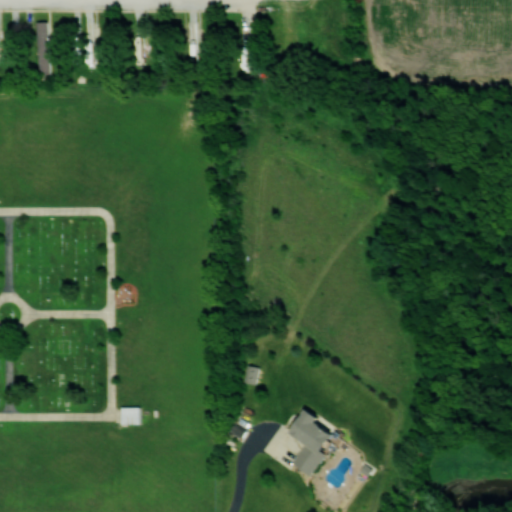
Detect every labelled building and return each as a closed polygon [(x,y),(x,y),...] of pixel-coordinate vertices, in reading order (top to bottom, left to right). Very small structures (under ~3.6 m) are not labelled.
[(52,70),(52,21),(39,20),(38,69),(52,70)] [(190,61),(202,61),(202,20),(190,20),(190,61)] [(254,42),(254,20),(242,20),(242,42),(254,42)] [(148,66),(148,21),(136,21),(136,66),(148,66)] [(248,380),(259,382),(263,367),(251,364),(248,380)] [(146,423),(145,406),(126,406),(126,423),(146,423)] [(298,462),(318,474),(343,432),(325,421),(329,415),(315,406),(299,433),(311,440),(298,462)]
